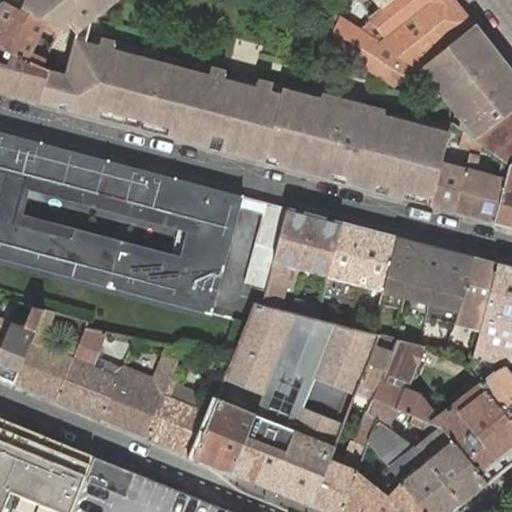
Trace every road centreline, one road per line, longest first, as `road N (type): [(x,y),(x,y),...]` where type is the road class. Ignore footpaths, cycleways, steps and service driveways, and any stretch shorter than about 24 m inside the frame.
road 1 (residential): [(511,252),(0,116)]
road 2 (residential): [(269,511),(0,394)]
